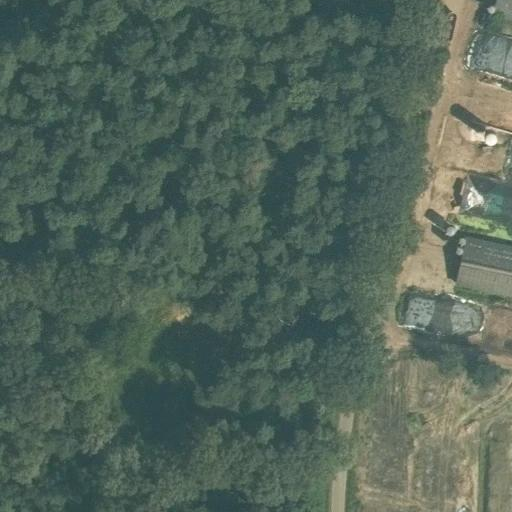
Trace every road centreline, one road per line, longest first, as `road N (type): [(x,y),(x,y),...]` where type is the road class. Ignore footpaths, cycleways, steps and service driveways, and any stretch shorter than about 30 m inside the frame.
road 1 (unclassified): [(343,511),(353,415),(437,0)]
road 2 (track): [(0,432),(345,475)]
